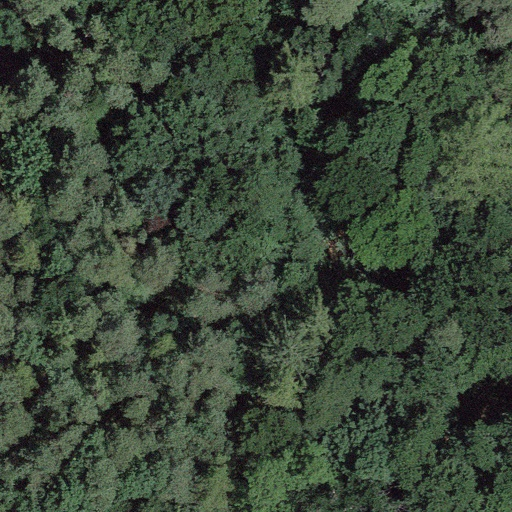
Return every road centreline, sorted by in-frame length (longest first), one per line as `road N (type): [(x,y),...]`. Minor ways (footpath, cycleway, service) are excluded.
road 1 (track): [(241,0),(307,52),(415,212),(510,511)]
road 2 (track): [(15,0),(45,258),(30,511)]
